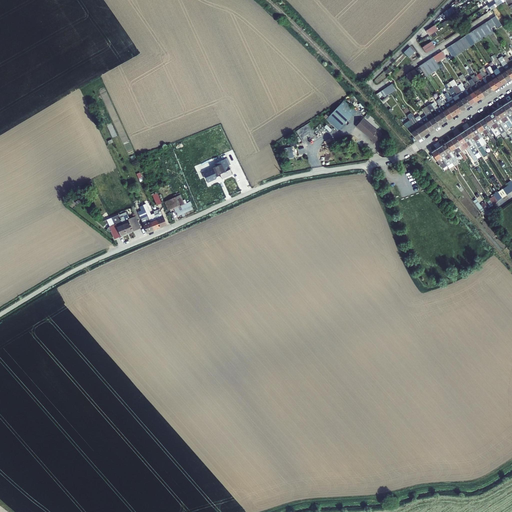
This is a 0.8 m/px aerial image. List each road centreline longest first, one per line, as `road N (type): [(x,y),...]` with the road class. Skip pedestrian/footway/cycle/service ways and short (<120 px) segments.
road 1 (unclassified): [(410,150),(262,187),(85,264),(0,314)]
road 2 (residential): [(511,85),(410,150)]
